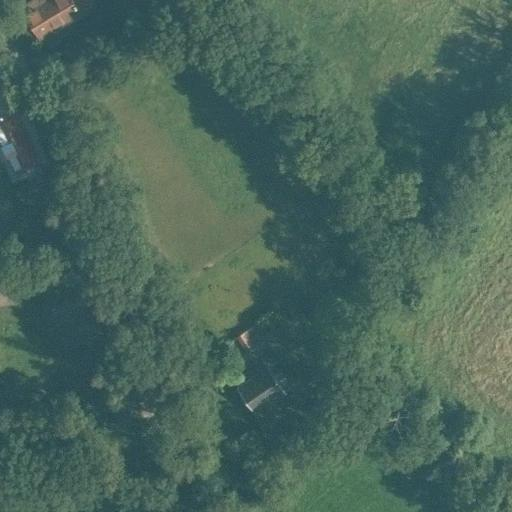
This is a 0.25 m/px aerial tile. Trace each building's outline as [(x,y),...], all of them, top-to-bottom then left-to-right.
[(41,37),(58,27),(81,14),(78,9),(91,1),(90,0),(44,0),(26,11),(41,37)] [(15,106),(0,113),(0,148),(29,134),(15,106)] [(8,178),(17,174),(42,161),(29,134),(0,148),(0,163),(1,163),(8,178)] [(66,220),(58,224),(61,235),(62,235),(65,242),(72,239),(69,232),(70,232),(66,220)] [(388,232),(370,246),(383,262),(401,249),(388,232)] [(237,337),(249,353),(257,347),(245,331),(237,337)] [(249,376),(278,354),(271,345),(242,367),(249,376)] [(257,409),(273,397),(293,384),(283,370),(272,378),(265,368),(240,386),(257,409)]
